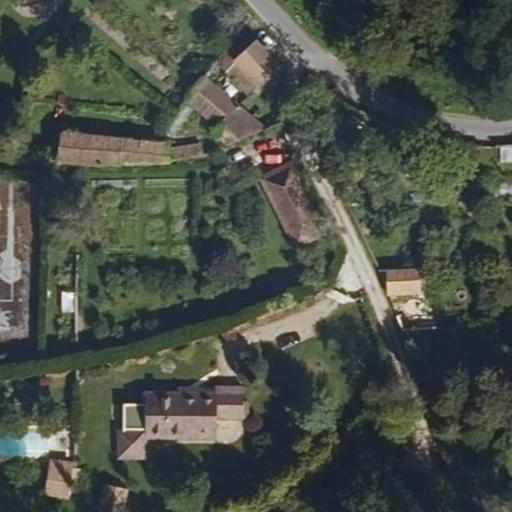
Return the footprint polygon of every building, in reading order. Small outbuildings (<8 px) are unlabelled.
[(293,66),(279,50),(279,45),(252,17),(221,52),(261,97),(293,66)] [(296,160),(206,68),(190,86),(248,147),(241,155),(247,163),(296,160)] [(173,120),(194,95),(187,89),(166,113),(173,120)] [(161,166),(158,140),(53,132),(52,158),(161,166)] [(174,161),(205,157),(203,143),(172,148),(174,161)] [(304,193),(289,165),(267,177),(283,204),(304,193)] [(308,237),(321,224),(304,193),(283,204),(267,177),(261,180),(296,244),(309,238),(308,237)] [(511,225),(511,202),(502,203),(506,227),(511,225)] [(309,238),(324,229),(321,224),(308,237),(309,238)] [(446,285),(446,263),(415,263),(416,286),(446,285)] [(281,418),(282,386),(253,388),(253,393),(254,399),(217,400),(217,394),(180,394),(181,436),(254,435),(254,419),(281,418)] [(151,511),(155,498),(139,492),(132,511),(151,511)]
